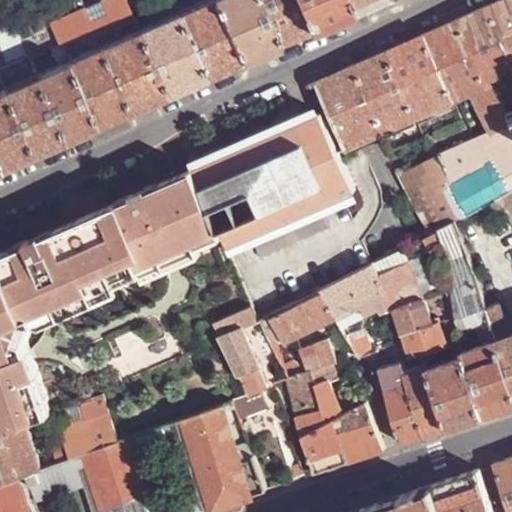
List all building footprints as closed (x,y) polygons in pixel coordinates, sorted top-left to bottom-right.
[(129,110),(169,93),(141,29),(124,36),(121,28),(138,21),(136,17),(132,7),(129,0),(65,0),(48,8),(51,15),(62,41),(66,51),(98,37),(102,46),(129,110)] [(246,59),(220,0),(205,0),(181,11),(208,75),(246,59)] [(282,43),(263,0),(220,0),(246,59),(282,43)] [(302,0),(263,0),(282,43),(314,29),(302,0)] [(357,10),(352,0),(302,0),(314,29),(357,10)] [(352,0),(357,10),(379,0),(352,0)] [(511,0),(501,0),(426,34),(455,100),(474,92),(496,82),(511,75),(511,0)] [(208,75),(181,11),(141,29),(169,93),(208,75)] [(62,41),(51,15),(31,24),(32,25),(42,49),(46,47),(51,45),(62,41)] [(42,49),(32,25),(20,31),(19,31),(29,55),(30,55),(42,49)] [(321,111),(339,149),(344,147),(345,149),(455,100),(426,34),(309,85),(320,108),(321,111)] [(60,64),(70,59),(66,51),(62,41),(51,45),(60,64)] [(129,110),(102,46),(70,59),(97,124),(129,110)] [(30,55),(31,59),(47,51),(46,47),(42,49),(30,55)] [(8,64),(11,72),(33,62),(31,59),(30,55),(29,55),(8,64)] [(97,124),(70,59),(60,64),(38,74),(65,138),(97,124)] [(0,75),(2,78),(11,74),(11,72),(8,64),(3,67),(0,67),(0,75)] [(38,74),(5,88),(32,152),(65,138),(38,74)] [(474,92),(492,133),(511,122),(511,115),(510,111),(496,82),(474,92)] [(32,152),(5,88),(0,90),(0,166),(0,167),(32,152)] [(339,149),(321,111),(259,140),(275,178),(339,149)] [(422,217),(428,232),(437,227),(456,218),(481,205),(483,204),(496,197),(511,188),(511,122),(492,133),(400,174),(422,217)] [(259,140),(193,169),(210,209),(256,189),(266,213),(220,233),(226,247),(292,218),(275,178),(259,140)] [(340,151),(339,149),(275,178),(292,218),(357,190),(340,151)] [(0,429),(28,420),(54,412),(33,351),(24,354),(19,338),(22,319),(88,290),(81,274),(129,253),(136,268),(219,231),(210,209),(193,169),(0,255),(0,429)] [(511,188),(496,197),(505,210),(506,211),(511,207),(511,188)] [(496,197),(483,204),(491,217),(505,210),(496,197)] [(422,217),(405,225),(412,240),(428,232),(422,217)] [(463,343),(464,350),(498,337),(486,304),(456,218),(437,227),(441,241),(450,286),(463,343)] [(412,240),(408,242),(414,252),(441,241),(437,227),(428,232),(412,240)] [(408,259),(376,273),(385,303),(387,310),(397,307),(396,306),(424,296),(421,290),(408,259)] [(335,317),(341,326),(385,303),(376,273),(371,262),(321,288),(317,290),(318,291),(335,317)] [(318,291),(269,317),(273,323),(283,343),(335,317),(318,291)] [(397,307),(404,330),(434,321),(427,295),(424,296),(396,306),(397,307)] [(486,304),(498,337),(511,333),(498,299),(486,304)] [(220,330),(222,333),(244,326),(245,328),(258,321),(253,309),(217,323),(220,330)] [(263,320),(266,326),(273,323),(269,317),(263,320)] [(404,330),(411,357),(420,355),(426,353),(443,348),(434,321),(404,330)] [(244,326),(222,333),(236,368),(247,393),(248,394),(264,388),(260,375),(264,374),(245,328),(244,326)] [(350,331),(345,334),(358,352),(357,353),(360,357),(373,353),(374,353),(365,327),(350,331)] [(498,337),(511,376),(511,332),(511,333),(498,337)] [(466,354),(486,414),(507,407),(511,405),(511,376),(498,337),(464,350),(466,354)] [(306,364),(307,369),(334,361),(338,359),(330,339),(301,349),(306,364)] [(451,346),(455,358),(466,354),(464,350),(463,343),(451,346)] [(420,355),(424,368),(430,366),(426,353),(420,355)] [(430,366),(452,426),(472,419),(486,414),(466,354),(455,358),(430,366)] [(284,364),(290,375),(300,370),(299,367),(297,361),(293,360),(284,364)] [(290,375),(304,435),(336,418),(350,410),(347,405),(342,395),(334,380),(342,376),(334,361),(307,369),(301,371),(300,370),(290,375)] [(380,367),(403,443),(418,438),(427,434),(407,373),(403,361),(380,367)] [(407,373),(427,434),(443,429),(452,426),(430,366),(424,368),(407,373)] [(234,400),(240,416),(270,405),(264,388),(248,394),(247,393),(233,398),(234,400)] [(357,398),(361,405),(370,399),(366,393),(357,398)] [(336,418),(352,460),(373,453),(387,448),(370,399),(361,405),(350,410),(336,418)] [(189,424),(217,506),(234,500),(227,480),(247,473),(248,473),(244,461),(225,403),(187,416),(189,424)] [(63,427),(73,455),(86,451),(119,439),(110,410),(63,427)] [(187,416),(128,436),(132,444),(141,440),(181,427),(189,424),(187,416)] [(304,435),(318,472),(338,465),(352,460),(336,418),(304,435)] [(0,480),(15,476),(44,466),(28,420),(0,429),(0,480)] [(189,424),(181,427),(203,496),(203,497),(217,506),(189,424)] [(94,477),(105,511),(154,511),(132,444),(128,436),(119,439),(86,451),(94,477)] [(154,511),(163,511),(164,509),(141,440),(132,444),(154,511)] [(44,466),(15,476),(24,502),(32,499),(86,480),(94,477),(86,451),(73,455),(44,466)] [(247,473),(253,493),(268,488),(256,457),(244,461),(248,473),(247,473)] [(511,458),(497,463),(511,508),(511,458)] [(434,485),(443,511),(494,511),(480,469),(454,478),(434,485)] [(227,480),(234,500),(253,493),(247,473),(227,480)] [(0,480),(0,511),(22,511),(26,511),(24,502),(15,476),(0,480)] [(26,511),(105,511),(94,477),(86,480),(96,511),(35,511),(32,499),(24,502),(26,511)] [(390,500),(353,511),(443,511),(434,485),(390,500)] [(199,511),(217,506),(203,497),(165,509),(164,509),(163,511),(199,511)]
